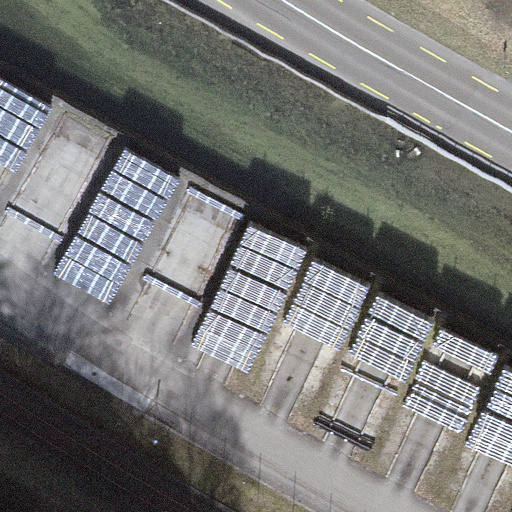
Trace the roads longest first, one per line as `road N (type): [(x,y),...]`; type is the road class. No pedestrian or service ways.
road 1 (track): [(0,271),(392,511)]
road 2 (primary): [(282,0),(511,132)]
